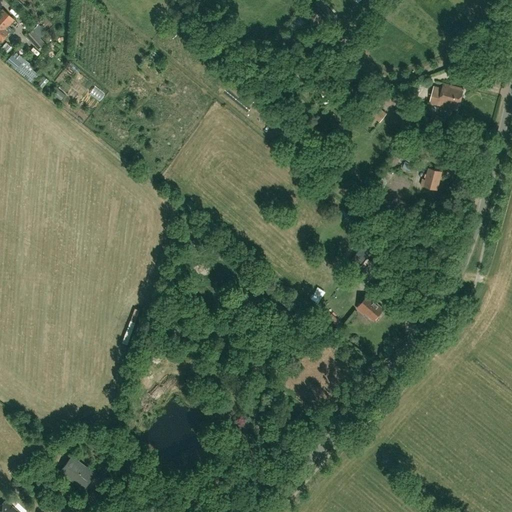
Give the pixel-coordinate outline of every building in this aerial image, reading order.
[(0,42),(8,34),(10,31),(6,28),(14,19),(2,9),(0,10),(0,42)] [(25,35),(38,49),(42,53),(48,47),(44,43),(44,42),(32,29),(25,35)] [(12,39),(5,46),(10,51),(16,44),(12,39)] [(5,61),(31,82),(38,74),(31,69),(33,67),(18,54),(15,58),(11,54),(5,61)] [(353,65),(339,77),(346,86),(361,74),(353,65)] [(444,84),(443,88),(435,86),(433,93),(431,103),(458,110),(459,105),(460,106),(464,91),(462,90),(463,89),(444,84)] [(79,101),(82,95),(75,91),(72,97),(79,101)] [(366,111),(380,122),(387,114),(379,107),(381,105),(375,100),(366,111)] [(406,128),(414,119),(416,117),(402,105),(391,119),(405,130),(406,128)] [(425,115),(427,113),(417,107),(414,113),(423,119),(422,121),(425,123),(429,117),(425,115)] [(419,122),(414,119),(406,128),(410,132),(419,122)] [(400,156),(411,163),(416,154),(409,150),(408,151),(404,149),(400,156)] [(393,171),(395,172),(400,158),(393,155),(387,169),(386,169),(382,176),(388,180),(393,171)] [(438,190),(442,171),(429,168),(426,180),(423,180),(421,186),(438,190)] [(397,183),(393,192),(402,195),(405,187),(397,183)] [(363,263),(354,274),(372,288),(386,271),(373,261),(368,267),(363,263)] [(374,320),(382,310),(373,303),(375,301),(368,295),(357,308),(364,314),(365,313),(374,320)] [(133,389),(140,396),(146,391),(139,384),(133,389)] [(59,471),(83,489),(95,473),(71,455),(59,471)] [(24,493),(30,485),(24,481),(18,488),(24,493)] [(18,511),(6,500),(0,506),(0,511),(18,511)]
